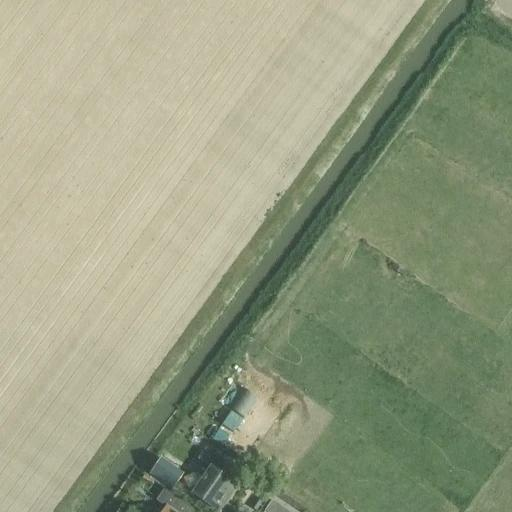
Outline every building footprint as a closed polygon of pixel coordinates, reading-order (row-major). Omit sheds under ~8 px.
[(244,391),(232,411),(245,419),(257,399),(244,391)] [(232,434),(242,421),(231,413),(221,426),(232,434)] [(229,437),(219,430),(211,440),(222,448),(229,437)] [(209,468),(191,494),(216,511),(220,511),(237,487),(219,475),(226,464),(204,449),(197,460),(209,468)] [(167,464),(155,480),(164,487),(176,471),(167,464)] [(164,508),(161,511),(194,511),(163,489),(155,501),(164,508)] [(265,511),(279,511),(282,508),(272,501),(265,511)]
